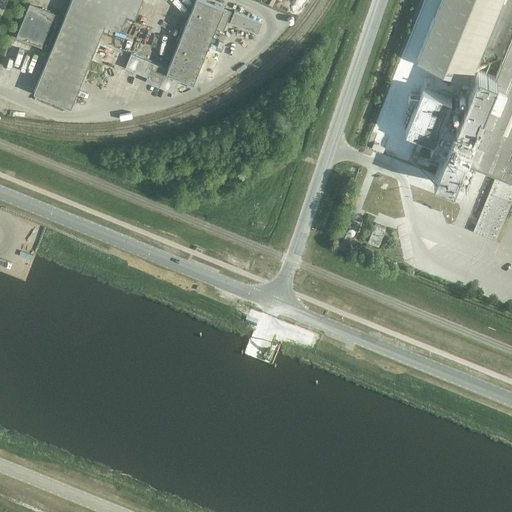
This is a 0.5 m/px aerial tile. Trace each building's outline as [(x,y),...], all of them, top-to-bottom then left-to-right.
[(136,16),(142,0),(71,0),(34,91),(72,106),(106,23),(121,29),(128,13),(136,16)] [(224,30),(232,11),(205,0),(196,0),(169,68),(132,53),(126,67),(148,76),(146,80),(173,91),(179,78),(167,73),(167,72),(193,83),(216,27),(224,30)] [(501,0),(439,0),(416,58),(470,80),(501,0)] [(47,49),(61,15),(42,8),(41,11),(29,6),(16,36),(47,49)] [(231,21),(258,33),(262,22),(240,13),(241,11),(237,9),(236,11),(235,11),(231,21)] [(436,174),(434,178),(454,186),(465,160),(497,173),(473,231),(496,240),(511,201),(511,35),(496,76),(479,69),(460,116),(443,156),(436,174)] [(136,51),(150,53),(152,41),(138,39),(136,51)] [(417,102),(406,129),(435,141),(431,151),(443,156),(460,116),(447,111),(452,98),(423,87),(420,95),(411,94),(409,99),(417,102)] [(385,227),(375,223),(369,242),(379,245),(385,227)] [(347,243),(338,240),(336,245),(345,249),(347,243)]
